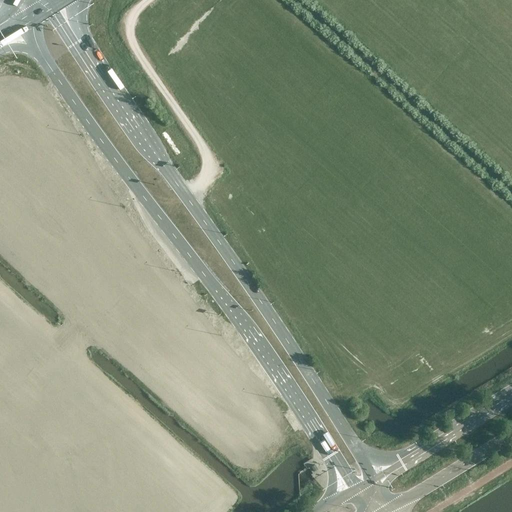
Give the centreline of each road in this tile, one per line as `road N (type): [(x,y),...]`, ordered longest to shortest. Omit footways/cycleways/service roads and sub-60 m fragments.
road 1 (secondary): [(23,26),(263,357),(349,491)]
road 2 (secondary): [(372,476),(55,6)]
road 3 (track): [(185,196),(209,176),(208,157),(130,42),(131,19),(152,0)]
road 4 (unclassified): [(511,391),(372,476)]
road 5 (unclassified): [(389,510),(511,434)]
